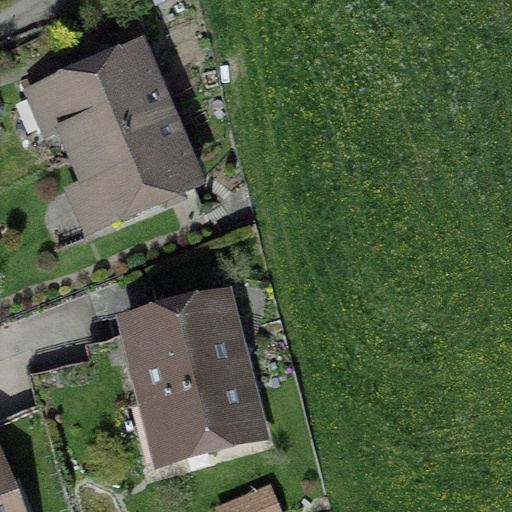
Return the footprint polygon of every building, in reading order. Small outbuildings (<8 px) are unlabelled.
[(59,131),(71,159),(178,115),(143,37),(45,78),(24,90),(43,139),(59,131)] [(178,115),(71,159),(79,182),(65,189),(84,238),(208,182),(178,115)] [(224,303),(126,328),(146,404),(163,399),(179,458),(259,437),(242,373),(233,376),(226,350),(236,347),(224,303)] [(0,511),(13,511),(0,476),(0,511)] [(259,511),(255,500),(226,511),(259,511)]
